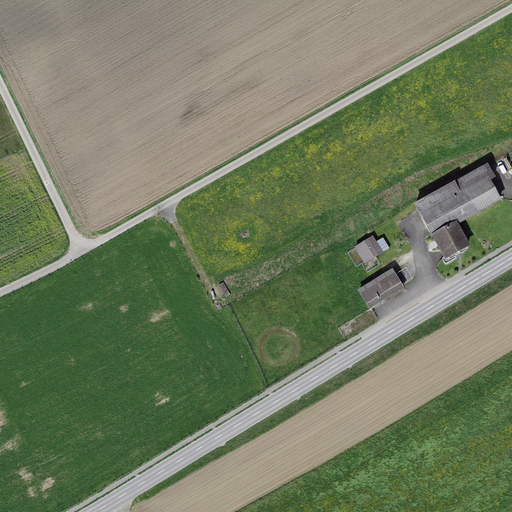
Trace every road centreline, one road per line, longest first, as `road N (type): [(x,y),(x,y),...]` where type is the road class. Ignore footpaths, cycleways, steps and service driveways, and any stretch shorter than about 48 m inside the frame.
road 1 (unclassified): [(511,4),(80,247)]
road 2 (primary): [(95,511),(511,257)]
road 3 (unclassified): [(80,247),(0,81)]
